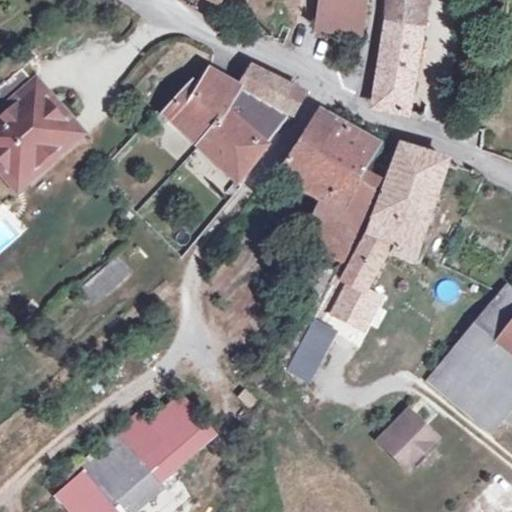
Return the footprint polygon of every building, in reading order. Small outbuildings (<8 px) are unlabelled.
[(369,0),(324,0),(320,25),(364,31),(369,0)] [(389,0),(388,20),(425,26),(427,0),(389,0)] [(425,26),(388,20),(374,106),(410,112),(425,26)] [(20,58),(15,62),(21,69),(26,64),(20,58)] [(248,67),(236,87),(291,116),(303,95),(262,74),(248,67)] [(0,86),(0,168),(16,186),(77,133),(34,84),(21,69),(0,86)] [(167,112),(166,115),(237,182),(286,118),(240,92),(234,91),(235,89),(208,71),(189,103),(181,97),(167,112)] [(307,130),(292,152),(274,174),(320,199),(329,205),(345,174),(313,156),(333,122),(318,113),(307,130)] [(376,147),(333,122),(313,156),(345,174),(355,180),(361,172),(376,147)] [(445,163),(400,148),(366,234),(387,243),(394,247),(391,252),(413,260),(445,163)] [(329,205),(320,199),(308,223),(331,234),(334,228),(343,232),(348,223),(358,227),(360,221),(343,211),(355,187),(355,180),(345,174),(329,205)] [(308,223),(299,241),(317,251),(340,263),(351,242),(356,230),(358,227),(348,223),(343,232),(334,228),(331,234),(308,223)] [(387,243),(366,234),(339,280),(361,292),(387,243)] [(340,263),(317,251),(310,263),(328,272),(328,270),(334,273),(340,263)] [(310,263),(303,259),(291,284),(315,297),(328,272),(310,263)] [(115,260),(99,274),(110,287),(125,273),(115,260)] [(110,287),(99,274),(83,288),(94,301),(110,287)] [(481,313),(505,332),(497,341),(511,353),(511,289),(505,283),(481,313)] [(505,332),(481,313),(424,381),(489,436),(511,409),(511,353),(497,341),(505,332)] [(312,382),(335,327),(310,317),(287,372),(312,382)] [(142,425),(140,422),(83,471),(67,483),(79,498),(73,511),(139,511),(202,459),(196,452),(216,435),(197,413),(177,430),(161,411),(142,425)] [(413,417),(407,412),(378,441),(383,447),(413,417)] [(140,422),(135,416),(78,465),(83,471),(140,422)] [(435,439),(413,417),(383,447),(406,470),(435,439)]
